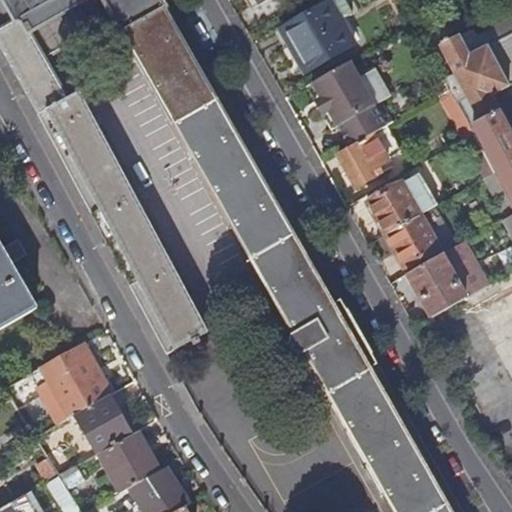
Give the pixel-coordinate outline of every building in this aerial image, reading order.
[(46,61),(116,21),(395,511),(449,511),(369,371),(363,359),(372,354),(346,309),(337,315),(165,11),(167,10),(163,4),(164,3),(162,0),(0,0),(0,49),(22,87),(55,150),(84,203),(86,209),(101,236),(111,256),(166,357),(191,344),(194,348),(200,344),(198,340),(207,335),(80,95),(69,101),(46,61)] [(353,46),(328,3),(288,26),(296,41),(293,44),(308,71),(353,46)] [(511,201),(511,138),(490,98),(511,86),(511,35),(469,57),(458,37),(440,47),(455,74),(444,80),(449,91),(456,104),(467,98),(482,124),(473,129),(511,201)] [(349,62),(311,85),(336,128),(337,128),(349,149),(373,135),(386,128),(373,106),(380,102),(390,97),(375,71),(360,80),(349,62)] [(426,75),(438,98),(449,91),(438,70),(426,75)] [(311,85),(305,88),(330,132),(336,128),(311,85)] [(449,91),(438,98),(462,141),(473,135),(456,104),(449,91)] [(373,106),(386,128),(392,124),(380,102),(373,106)] [(375,178),(372,173),(378,169),(389,163),(373,135),(349,149),(339,155),(358,189),(376,179),(375,178)] [(375,178),(381,175),(378,169),(372,173),(375,178)] [(386,237),(421,217),(402,184),(367,204),(386,237)] [(511,214),(502,220),(511,239),(511,214)] [(404,270),(440,249),(421,217),(386,237),(404,270)] [(408,275),(433,319),(467,300),(489,288),(463,243),(441,256),(408,275)] [(0,331),(36,311),(10,265),(22,259),(15,246),(3,253),(0,247),(0,331)] [(76,418),(111,398),(113,396),(84,346),(41,370),(49,383),(70,421),(76,418)] [(369,371),(379,365),(372,354),(363,359),(369,371)] [(70,421),(49,383),(37,390),(59,428),(70,421)] [(99,457),(133,437),(111,398),(76,418),(99,457)] [(157,476),(161,474),(138,434),(134,437),(157,476)] [(130,492),(157,476),(134,437),(133,437),(99,457),(98,457),(121,497),(130,492)] [(48,484),(58,477),(49,463),(39,469),(48,484)] [(69,491),(85,482),(78,469),(62,479),(69,491)] [(157,476),(130,492),(141,511),(180,511),(185,509),(163,472),(161,474),(157,476)] [(26,499),(34,511),(41,511),(32,496),(26,499)] [(34,511),(26,499),(3,511),(34,511)]
